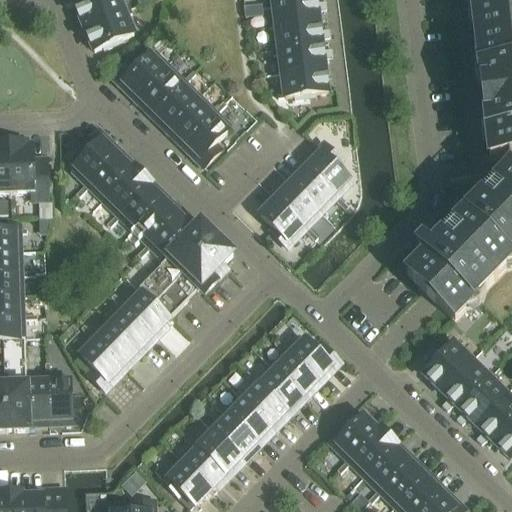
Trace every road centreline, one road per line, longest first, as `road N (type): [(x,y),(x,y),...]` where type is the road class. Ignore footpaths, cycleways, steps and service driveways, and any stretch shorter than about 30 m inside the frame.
road 1 (residential): [(317,318),(427,206),(402,0)]
road 2 (residential): [(275,277),(96,459),(0,462)]
road 3 (residential): [(375,375),(511,510)]
road 4 (residential): [(375,375),(241,511)]
road 5 (residential): [(91,103),(211,215)]
road 6 (residential): [(91,103),(54,9),(32,0)]
